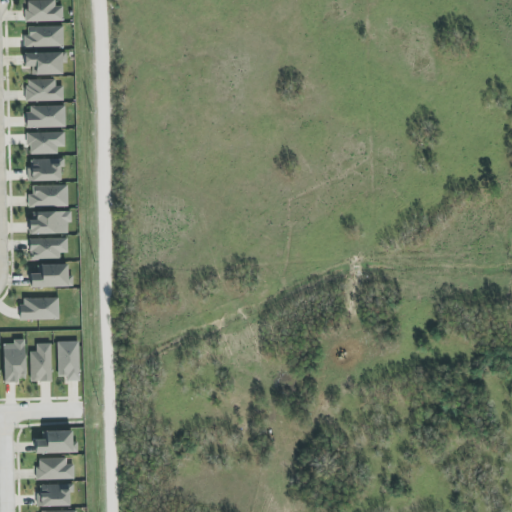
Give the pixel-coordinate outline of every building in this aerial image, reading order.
[(54,0),(50,0),(26,1),(26,22),(63,21),(62,6),(55,7),(54,0)] [(25,47),(63,46),(63,26),(25,27),(25,47)] [(66,52),(24,53),(24,67),(32,67),(32,75),(62,74),(62,64),(66,64),(66,52)] [(55,79),(26,80),(26,101),(63,101),(63,86),(55,86),(55,79)] [(64,106),(26,107),(27,128),(65,127),(64,106)] [(57,154),(57,147),(64,147),(64,132),(27,133),(28,154),(57,154)] [(59,167),(63,166),(63,159),(28,160),(28,181),(60,180),(59,167)] [(27,207),(68,206),(67,185),(32,186),(32,194),(27,194),(27,207)] [(70,211),(29,212),(29,234),(67,234),(67,223),(71,223),(70,211)] [(67,238),(29,239),(29,260),(60,259),(60,253),(67,253),(67,238)] [(67,264),(39,265),(39,274),(30,274),(30,287),(72,287),(72,275),(67,275),(67,264)] [(58,298),(20,299),(20,320),(58,320),(58,298)] [(25,381),(24,340),(12,340),(12,344),(2,344),(3,382),(25,381)] [(79,381),(78,341),(57,342),(57,377),(66,377),(66,381),(79,381)] [(51,381),(50,344),(36,344),(36,351),(29,352),(30,382),(51,381)] [(35,454),(77,453),(77,442),(72,442),(71,431),(45,431),(45,440),(34,440),(35,454)] [(66,458),(36,458),(37,480),(74,479),(73,464),(66,465),(66,458)] [(73,484),(39,485),(40,493),(36,494),(36,507),(69,506),(69,493),(73,493),(73,484)]
